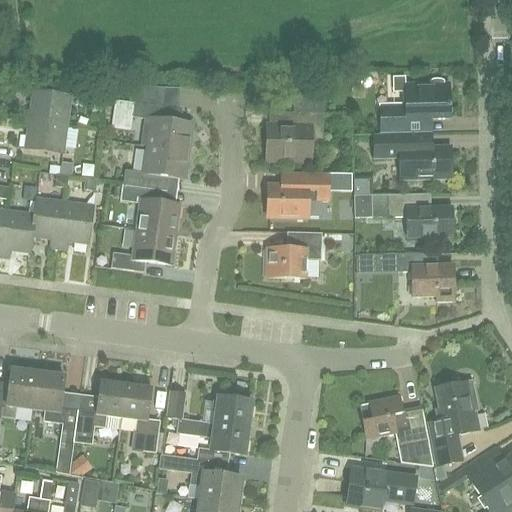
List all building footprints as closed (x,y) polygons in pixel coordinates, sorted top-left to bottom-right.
[(380,136),(407,136),(410,136),(410,121),(448,120),(448,106),(446,106),(446,86),(404,87),(404,78),(392,78),(392,94),(404,94),(404,108),(379,108),(380,136)] [(129,105),(134,106),(133,120),(152,122),(148,149),(188,154),(192,126),(177,124),(174,110),(157,108),(160,90),(132,89),(129,105)] [(22,121),(67,126),(71,99),(34,94),(31,114),(23,113),(22,121)] [(296,100),(296,115),(293,115),(292,129),(268,128),(268,162),(308,163),(308,139),(322,140),(323,100),(296,100)] [(99,103),(95,119),(106,121),(109,106),(99,103)] [(62,156),(67,126),(22,121),(20,130),(29,131),(26,151),(62,156)] [(399,182),(450,181),(449,153),(422,153),(422,149),(407,149),(407,136),(380,136),(372,136),(373,160),(398,159),(399,182)] [(124,188),(154,192),(158,193),(160,178),(184,182),(188,154),(148,149),(145,175),(125,173),(124,188)] [(352,175),(328,175),(281,175),(281,189),(267,188),(267,220),(307,221),(307,203),(328,204),(328,192),(352,193),(352,175)] [(67,190),(69,178),(57,177),(55,188),(67,190)] [(96,193),(98,182),(86,180),(84,192),(96,193)] [(180,207),(159,204),(153,203),(154,192),(124,188),(122,188),(120,203),(140,206),(136,232),(176,237),(180,207)] [(353,219),(387,219),(405,218),(405,239),(451,239),(450,209),(411,210),(411,196),(353,197),(353,219)] [(33,218),(32,239),(51,242),(50,250),(58,251),(65,206),(36,202),(33,218)] [(65,206),(58,251),(66,253),(68,244),(88,247),(93,210),(65,206)] [(191,227),(211,232),(215,218),(195,212),(191,227)] [(6,214),(0,256),(0,259),(8,260),(9,252),(29,255),(32,239),(33,218),(6,214)] [(176,237),(136,232),(133,257),(113,255),(110,271),(143,276),(145,263),(172,267),(176,237)] [(321,262),(322,235),(297,235),(297,252),(266,251),(266,280),(306,281),(306,261),(321,262)] [(397,274),(411,274),(411,299),(435,298),(435,303),(452,303),(452,267),(437,267),(437,255),(396,256),(375,257),(375,272),(397,271),(397,274)] [(10,372),(5,408),(0,407),(0,421),(0,419),(13,421),(15,409),(32,411),(36,376),(10,372)] [(73,445),(77,419),(76,419),(76,413),(59,411),(63,379),(36,376),(32,411),(44,413),(42,423),(62,426),(59,448),(72,449),(73,445)] [(120,421),(125,387),(99,384),(95,421),(77,419),(73,445),(91,447),(93,429),(104,430),(105,419),(120,421)] [(472,385),(467,386),(435,392),(442,424),(429,427),(437,468),(460,463),(455,437),(472,433),(469,419),(473,418),(473,414),(477,413),(472,385)] [(125,387),(120,421),(135,423),(133,434),(144,435),(142,454),(155,456),(159,424),(146,422),(150,391),(125,387)] [(185,422),(189,395),(172,393),(169,419),(185,422)] [(360,409),(366,442),(395,436),(398,449),(401,465),(434,470),(428,443),(422,412),(402,416),(399,399),(369,405),(369,407),(360,409)] [(213,426),(247,431),(251,405),(217,400),(213,426)] [(247,431),(213,426),(177,421),(175,436),(211,441),(210,452),(197,450),(196,462),(195,463),(227,468),(229,455),(243,457),(247,431)] [(464,472),(469,481),(488,511),(511,511),(511,458),(504,464),(498,454),(475,469),(473,467),(464,472)] [(198,502),(237,507),(240,481),(194,475),(195,463),(196,462),(161,457),(160,470),(192,474),(190,486),(200,488),(198,502)] [(91,459),(74,465),(80,480),(97,474),(91,459)] [(411,507),(415,480),(351,471),(345,508),(369,511),(379,511),(381,503),(411,507)] [(0,478),(0,511),(10,511),(13,496),(0,494),(0,478)] [(41,482),(38,501),(36,511),(47,511),(50,503),(48,503),(51,484),(41,482)] [(96,510),(100,484),(85,482),(80,507),(96,510)] [(36,511),(38,501),(27,499),(25,511),(36,511)] [(235,511),(237,507),(198,502),(196,511),(235,511)]
